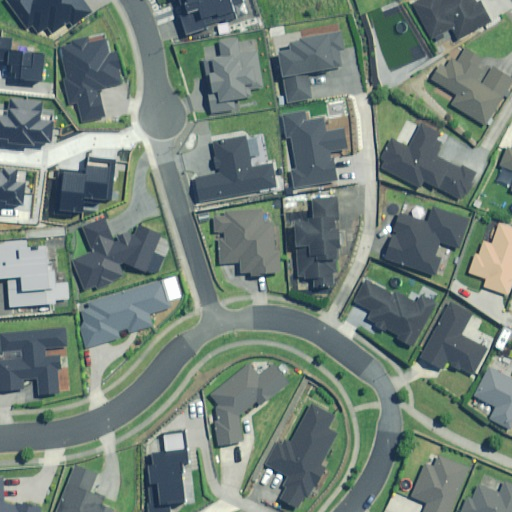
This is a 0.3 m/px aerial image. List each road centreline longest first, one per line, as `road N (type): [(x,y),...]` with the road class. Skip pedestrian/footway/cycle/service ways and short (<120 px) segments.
road 1 (residential): [(350,511),(383,457),(389,410),(377,376),(297,319),(214,321)]
road 2 (residential): [(214,321),(125,408),(88,427),(0,441)]
road 3 (residential): [(214,321),(160,142),(165,118)]
road 4 (residential): [(0,154),(42,158),(165,118)]
road 5 (residential): [(165,118),(151,51),(126,0)]
